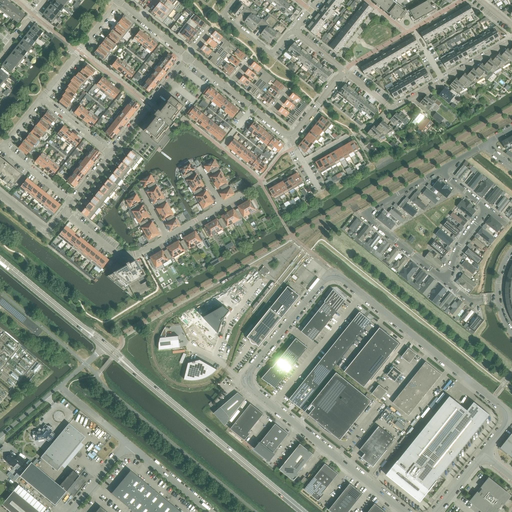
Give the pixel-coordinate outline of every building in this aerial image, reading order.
[(52,2),(50,4),(59,11),(62,6),(63,6),(55,0),(54,0),(52,2)] [(166,0),(167,1),(166,3),(174,10),(180,2),(176,0),(166,0)] [(275,8),(276,7),(275,7),(280,0),(274,0),(271,4),(271,3),(270,4),(275,8)] [(280,0),(275,7),(276,7),(280,10),(286,2),(283,0),(280,0)] [(329,0),(326,4),(334,11),(337,7),(329,0)] [(372,0),(400,22),(407,13),(390,0),(372,0)] [(414,22),(437,9),(434,4),(431,6),(428,0),(410,11),(413,16),(411,18),(414,22)] [(8,2),(6,1),(0,9),(0,8),(0,10),(3,13),(11,4),(9,2),(8,2)] [(242,11),(246,14),(250,9),(242,2),(238,6),(235,10),(233,13),(236,16),(236,15),(238,17),(242,11)] [(280,10),(284,14),(290,5),(286,2),(280,10)] [(365,2),(361,7),(369,13),(370,12),(371,9),(372,10),(373,9),(365,2)] [(158,3),(156,6),(168,17),(174,10),(166,3),(164,5),(161,3),(159,5),(158,3)] [(14,6),(11,4),(3,13),(8,17),(9,16),(15,8),(13,7),(14,6)] [(49,7),(47,10),(57,17),(60,12),(59,11),(50,4),(49,6),(49,7)] [(326,4),(323,8),(331,15),(334,11),(326,4)] [(284,14),(288,17),(295,9),(294,9),(290,5),(284,14)] [(469,5),(465,8),(470,15),(471,14),(475,21),(478,20),(474,13),(469,5)] [(163,24),(168,17),(156,6),(153,9),(155,10),(153,12),(156,14),(154,17),(163,24)] [(369,14),(369,13),(361,7),(358,11),(366,17),(367,16),(366,16),(368,13),(369,14)] [(17,9),(15,8),(9,16),(13,19),(20,11),(17,9)] [(295,8),(294,9),(295,9),(288,17),(292,21),(294,18),(295,18),(298,15),(297,15),(299,12),(295,8)] [(323,8),(320,12),(328,19),(331,15),(323,8)] [(465,8),(461,10),(465,18),(470,15),(465,8)] [(253,12),(250,9),(246,14),(249,17),(245,22),(247,23),(246,24),(249,26),(257,17),(252,13),(253,12)] [(57,17),(47,10),(45,12),(44,12),(42,14),(52,22),(55,20),(57,17)] [(461,10),(456,13),(461,20),(465,18),(461,10)] [(23,13),(20,11),(13,19),(18,23),(24,15),(22,14),(23,13)] [(365,18),(366,17),(358,11),(355,15),(363,21),(364,20),(363,20),(365,17),(365,18)] [(320,12),(316,16),(325,23),(328,19),(320,12)] [(456,13),(452,15),(456,23),(461,20),(456,13)] [(194,14),(188,21),(196,28),(198,25),(201,28),(203,26),(204,27),(206,24),(208,26),(209,26),(194,14)] [(118,23),(119,23),(128,30),(134,23),(125,15),(123,18),(122,17),(118,23)] [(362,22),(363,21),(355,15),(352,19),(360,25),(360,24),(362,21),(362,22)] [(452,15),(447,18),(452,26),(456,23),(452,15)] [(316,16),(313,20),(321,27),(325,23),(316,16)] [(261,20),(257,17),(249,26),(252,28),(254,29),(258,24),(262,27),(266,22),(262,19),(261,20)] [(447,18),(443,20),(447,28),(452,26),(447,18)] [(359,25),(360,25),(352,19),(349,23),(356,29),(357,28),(359,25)] [(313,20),(310,24),(318,31),(321,27),(313,20)] [(443,20),(438,23),(443,31),(447,28),(443,20)] [(195,30),(196,28),(188,21),(182,28),(195,38),(198,35),(196,34),(198,32),(195,30)] [(269,25),(266,22),(262,27),(265,30),(261,35),(263,36),(262,37),(265,39),(273,30),(268,26),(269,25)] [(112,30),(113,31),(122,38),(128,30),(119,23),(117,26),(116,25),(112,30)] [(356,29),(349,23),(345,27),(353,33),(354,32),(356,29)] [(438,23),(434,25),(439,33),(443,31),(438,23)] [(315,35),(318,31),(310,24),(307,28),(315,35)] [(40,34),(41,35),(44,33),(36,27),(34,25),(32,27),(32,28),(30,31),(38,37),(40,34)] [(434,25),(430,28),(434,36),(439,33),(434,25)] [(496,26),(490,30),(495,40),(500,37),(497,32),(499,30),(496,26)] [(353,33),(345,27),(342,31),(350,37),(351,36),(351,35),(352,33),(353,33)] [(193,41),(195,38),(182,28),(177,35),(171,29),(170,30),(190,45),(185,41),(187,39),(190,41),(192,40),(193,41)] [(430,28),(425,31),(430,38),(434,36),(430,28)] [(224,43),(221,47),(225,50),(230,43),(213,29),(212,29),(215,31),(211,35),(220,42),(221,41),(224,43)] [(277,33),(273,30),(265,39),(268,41),(270,42),(274,37),(278,40),(282,35),(278,32),(277,33)] [(485,32),(486,35),(486,34),(491,42),(495,40),(490,30),(485,32)] [(27,33),(26,35),(34,42),(36,39),(37,40),(39,38),(38,37),(30,31),(28,33),(27,33)] [(106,38),(107,38),(114,44),(117,41),(118,43),(122,38),(113,31),(111,33),(110,32),(106,38)] [(137,44),(138,42),(144,34),(139,31),(132,40),(137,44)] [(349,37),(350,37),(342,31),(339,35),(347,41),(348,40),(347,39),(349,37)] [(428,39),(430,38),(425,31),(421,33),(425,41),(428,45),(430,44),(428,39)] [(485,32),(481,35),(482,37),(486,45),(491,42),(486,34),(486,35),(485,32)] [(138,42),(142,45),(148,38),(144,34),(138,42)] [(25,38),(22,40),(30,47),(32,44),(34,45),(36,43),(34,42),(26,35),(24,37),(25,38)] [(346,41),(347,41),(339,35),(336,39),(344,45),(344,44),(344,43),(346,41)] [(218,50),(215,54),(219,57),(225,50),(221,47),(209,37),(206,42),(215,49),(216,48),(218,50)] [(414,37),(409,40),(414,48),(416,46),(419,51),(421,49),(419,45),(414,37)] [(482,37),(478,40),(482,47),(486,45),(482,37)] [(100,45),(101,46),(108,51),(111,49),(112,50),(116,45),(114,44),(107,38),(105,41),(104,40),(100,45)] [(152,41),(148,38),(142,45),(141,47),(145,50),(146,48),(152,41)] [(343,45),(344,45),(336,39),(333,42),(341,49),(341,48),(341,47),(343,45)] [(20,43),(18,45),(26,52),(28,49),(30,50),(32,48),(30,47),(22,40),(20,43)] [(405,42),(409,50),(414,48),(409,40),(405,42)] [(478,50),(473,42),(472,40),(467,43),(469,45),(473,53),(478,50)] [(478,40),(473,42),(478,50),(482,47),(478,40)] [(157,44),(152,41),(146,48),(151,52),(157,44)] [(292,57),(294,55),(293,55),(299,48),(297,46),(297,45),(295,42),(286,53),(292,57)] [(340,49),(341,49),(333,42),(329,47),(337,53),(338,52),(338,51),(340,49)] [(400,45),(405,53),(409,50),(405,42),(400,45)] [(248,57),(230,43),(225,50),(229,53),(232,49),(235,52),(234,53),(243,60),(246,56),(248,58),(248,57)] [(467,43),(463,45),(464,47),(469,55),(473,53),(469,45),(467,43)] [(198,52),(214,64),(219,57),(215,54),(204,44),(200,49),(209,56),(210,54),(213,57),(210,61),(198,51),(198,52)] [(17,47),(14,50),(22,56),(24,54),(26,55),(28,53),(26,52),(18,45),(16,47),(17,47)] [(396,47),(401,55),(405,53),(400,45),(396,47)] [(459,48),(460,50),(464,58),(469,55),(464,47),(463,45),(459,48)] [(110,53),(108,51),(101,46),(99,48),(98,47),(94,53),(104,61),(110,53)] [(392,50),(396,58),(401,55),(396,47),(392,50)] [(302,50),(299,48),(293,55),(294,55),(299,60),(306,51),(303,49),(302,50)] [(505,55),(503,57),(510,63),(511,62),(511,52),(508,49),(504,54),(505,55)] [(12,53),(10,55),(20,63),(24,58),(22,56),(14,50),(12,53)] [(241,63),(229,53),(225,50),(219,57),(223,60),(227,56),(229,59),(228,60),(237,67),(241,63)] [(387,52),(392,60),(396,58),(392,50),(387,52)] [(460,60),(455,52),(454,50),(450,53),(451,55),(456,63),(460,60)] [(460,50),(455,52),(460,60),(464,58),(460,50)] [(308,53),(306,51),(299,60),(304,64),(310,56),(308,54),(308,53)] [(383,55),(388,63),(392,60),(387,52),(383,55)] [(167,53),(164,58),(172,64),(176,60),(174,59),(170,56),(167,53)] [(450,53),(445,55),(447,57),(451,65),(456,63),(451,55),(450,53)] [(496,60),(494,62),(502,68),(510,63),(503,57),(499,54),(495,59),(496,60)] [(9,57),(7,60),(16,67),(20,63),(10,55),(8,57),(9,57)] [(379,57),(383,65),(388,63),(383,55),(379,57)] [(447,57),(445,55),(441,58),(447,69),(452,66),(451,65),(447,57)] [(313,58),(310,56),(304,64),(303,66),(308,70),(310,68),(316,60),(314,58),(313,58)] [(163,57),(159,61),(169,68),(172,64),(164,58),(163,57)] [(235,69),(223,60),(219,57),(214,64),(229,77),(230,76),(226,73),(223,71),(218,67),(221,63),(224,66),(223,67),(232,74),(235,69)] [(374,60),(379,68),(383,65),(379,57),(374,60)] [(111,66),(116,69),(122,62),(117,59),(111,66)] [(487,65),(486,67),(493,73),(502,68),(494,62),(490,59),(487,64),(487,65)] [(12,69),(14,70),(16,67),(7,60),(4,63),(2,65),(10,71),(12,69)] [(116,69),(120,73),(127,64),(123,60),(122,62),(116,69)] [(263,74),(260,78),(264,81),(269,74),(251,60),(253,62),(250,66),(259,73),(260,72),(263,74)] [(319,62),(316,60),(310,68),(315,72),(321,65),(318,63),(319,62)] [(370,62),(375,70),(379,68),(374,60),(370,62)] [(159,61),(156,65),(165,73),(169,68),(159,61)] [(366,65),(370,73),(375,70),(370,62),(366,65)] [(120,73),(124,76),(130,69),(132,67),(127,64),(120,73)] [(479,70),(477,72),(485,78),(493,73),(486,67),(482,64),(478,69),(479,70)] [(87,65),(83,69),(90,75),(94,71),(87,65)] [(154,70),(162,77),(165,73),(156,65),(153,69),(154,70)] [(324,67),(321,65),(315,72),(320,77),(327,68),(324,66),(324,67)] [(368,74),(370,73),(366,65),(361,68),(365,76),(366,75),(372,81),(374,79),(368,74)] [(257,81),(254,85),(258,88),(264,81),(260,78),(248,68),(244,73),(253,80),(254,79),(257,81)] [(330,70),(327,68),(320,77),(319,79),(324,83),(332,74),(329,71),(330,70)] [(86,79),(90,75),(83,69),(79,73),(86,79)] [(134,72),(130,69),(124,76),(129,80),(134,72)] [(470,74),(469,77),(468,77),(476,83),(485,78),(477,72),(473,69),(469,74),(470,74)] [(0,78),(4,82),(9,77),(7,75),(0,70),(0,78)] [(154,70),(151,74),(159,81),(162,77),(154,70)] [(420,70),(415,73),(421,83),(425,80),(426,81),(421,72),(420,70)] [(426,70),(421,72),(426,81),(431,78),(426,70)] [(87,80),(86,79),(79,73),(78,73),(75,77),(83,84),(84,85),(87,80)] [(150,73),(146,77),(156,85),(159,81),(151,74),(150,73)] [(411,75),(412,78),(412,77),(417,85),(421,83),(415,73),(411,75)] [(268,84),(271,80),(274,83),(273,84),(281,91),(285,87),(287,89),(287,88),(269,74),(264,81),(268,84)] [(462,79),(460,82),(467,88),(476,83),(468,77),(469,77),(465,74),(461,79),(462,79)] [(237,83),(252,95),(258,88),(254,85),(242,75),(239,80),(248,87),(249,85),(252,88),(248,92),(237,82),(237,83)] [(79,88),(83,84),(75,77),(74,76),(70,81),(71,82),(78,87),(78,88),(79,88)] [(145,83),(153,89),(156,85),(146,77),(143,81),(145,83)] [(412,77),(412,78),(408,80),(412,88),(417,85),(412,77)] [(95,83),(88,93),(90,95),(94,89),(95,90),(96,88),(99,90),(101,89),(101,88),(106,81),(102,78),(101,79),(97,84),(95,83)] [(459,93),(467,88),(460,82),(456,79),(452,84),(453,84),(451,87),(459,93)] [(408,80),(403,83),(408,90),(412,88),(408,80)] [(101,88),(101,89),(105,92),(111,84),(106,81),(101,88)] [(279,94),(268,84),(264,81),(258,88),(262,91),(265,87),(268,90),(267,91),(276,98),(279,94)] [(398,84),(399,85),(403,93),(408,90),(403,83),(402,81),(398,84)] [(75,92),(78,88),(78,87),(71,82),(67,86),(68,87),(75,92)] [(149,93),(153,89),(145,83),(142,87),(149,93)] [(115,88),(111,84),(105,92),(103,94),(108,97),(115,88)] [(345,84),(338,94),(343,98),(352,88),(349,86),(348,87),(345,84)] [(394,98),(399,95),(394,88),(395,88),(393,85),(387,89),(389,94),(391,93),(394,98)] [(399,85),(395,88),(394,88),(399,95),(403,93),(399,85)] [(76,92),(75,92),(68,87),(65,91),(65,92),(66,92),(72,97),(76,92)] [(119,91),(115,88),(108,97),(112,101),(119,91)] [(205,95),(209,98),(215,91),(211,88),(210,89),(208,88),(204,93),(206,94),(205,95)] [(269,97),(262,91),(258,88),(252,95),(268,108),(268,107),(257,98),(260,94),(263,96),(262,98),(270,105),(274,100),(271,98),(269,97)] [(354,90),(352,88),(343,98),(349,103),(356,93),(354,91),(354,90)] [(460,96),(452,89),(449,92),(445,88),(442,91),(441,91),(440,93),(440,94),(439,95),(449,103),(450,101),(451,102),(456,97),(458,99),(460,96)] [(209,98),(213,102),(219,94),(215,91),(209,98)] [(301,105),(298,109),(302,112),(308,105),(290,91),(292,93),(289,97),(298,104),(299,103),(301,105)] [(73,97),(72,97),(66,92),(65,92),(62,96),(63,97),(69,102),(73,97)] [(359,95),(356,93),(349,103),(354,107),(356,105),(362,97),(360,94),(359,95)] [(213,102),(217,105),(223,97),(219,94),(213,102)] [(423,102),(421,104),(429,111),(433,105),(434,103),(439,106),(442,103),(437,99),(433,96),(430,99),(426,96),(422,101),(423,102)] [(72,104),(69,102),(63,97),(59,101),(60,102),(58,104),(67,111),(72,104)] [(217,105),(221,108),(227,101),(223,97),(217,105)] [(365,99),(362,97),(356,105),(361,109),(367,102),(364,100),(365,99)] [(151,123),(146,130),(153,136),(152,139),(158,144),(166,134),(164,132),(165,131),(166,131),(169,128),(170,126),(171,128),(173,125),(175,123),(173,121),(177,116),(184,107),(173,98),(162,112),(159,110),(157,112),(156,115),(158,117),(152,123),(151,123)] [(131,99),(127,103),(127,104),(135,110),(139,106),(131,99)] [(296,112),(293,116),(297,119),(302,112),(298,109),(287,99),(283,104),(292,111),(293,109),(296,112)] [(221,108),(225,111),(231,104),(227,101),(221,108)] [(370,104),(367,102),(361,109),(366,114),(373,105),(370,103),(370,104)] [(124,108),(132,114),(135,110),(127,104),(127,103),(126,103),(123,107),(124,108)] [(225,111),(229,114),(235,107),(231,104),(225,111)] [(376,107),(373,105),(366,114),(372,118),(378,111),(375,108),(376,107)] [(74,113),(78,116),(84,109),(80,106),(74,113)] [(291,126),(297,119),(293,116),(281,106),(278,111),(287,118),(288,116),(290,119),(287,123),(276,113),(275,114),(291,126)] [(239,110),(235,107),(229,114),(233,118),(239,110)] [(124,108),(121,112),(129,118),(132,114),(124,108)] [(189,115),(193,118),(199,111),(195,108),(194,109),(192,108),(188,113),(190,114),(189,115)] [(78,116),(83,120),(88,112),(84,109),(78,116)] [(83,120),(87,123),(94,114),(90,110),(88,112),(83,120)] [(42,118),(43,119),(43,118),(50,124),(52,122),(54,123),(58,118),(49,111),(47,113),(46,113),(42,118)] [(193,118),(197,122),(203,114),(199,111),(193,118)] [(121,112),(118,116),(126,122),(129,118),(121,112)] [(393,119),(391,122),(399,128),(403,123),(406,125),(409,120),(406,118),(407,117),(403,113),(401,112),(398,115),(396,113),(392,118),(393,119)] [(419,112),(413,119),(414,120),(417,122),(418,123),(424,116),(419,112)] [(435,114),(433,117),(440,123),(442,120),(444,118),(436,113),(435,114)] [(94,114),(87,123),(91,127),(99,117),(94,114)] [(197,122),(201,125),(207,117),(203,114),(197,122)] [(118,116),(115,120),(123,126),(126,122),(118,116)] [(201,125),(205,128),(211,121),(207,117),(201,125)] [(323,117),(319,121),(326,127),(327,127),(330,123),(330,122),(331,121),(328,119),(327,120),(323,117)] [(36,125),(37,126),(44,132),(46,129),(48,131),(52,126),(50,124),(43,118),(43,119),(41,121),(40,120),(36,125)] [(119,130),(123,126),(115,120),(114,119),(110,123),(112,125),(119,130)] [(425,134),(433,124),(427,119),(425,122),(423,120),(419,125),(421,126),(419,129),(417,131),(422,136),(424,134),(425,134)] [(205,128),(209,131),(215,124),(211,121),(205,128)] [(328,128),(327,127),(326,127),(319,121),(316,125),(323,131),(325,133),(328,128)] [(379,127),(378,129),(385,135),(394,130),(382,121),(379,126),(379,127)] [(249,130),(252,133),(258,126),(254,123),(248,130),(249,130)] [(209,131),(213,134),(219,127),(215,124),(209,131)] [(112,125),(108,129),(116,135),(119,130),(112,125)] [(320,135),(323,131),(316,125),(312,129),(320,135)] [(30,133),(31,134),(31,133),(38,139),(41,137),(42,138),(46,133),(44,132),(37,126),(35,128),(34,128),(30,133)] [(61,139),(62,137),(68,130),(63,126),(56,135),(61,139)] [(252,133),(256,136),(262,129),(258,126),(252,133)] [(376,140),(385,135),(378,129),(374,126),(370,131),(371,132),(369,134),(376,141),(376,140)] [(213,134),(217,138),(223,130),(219,127),(213,134)] [(112,139),(116,135),(108,129),(105,133),(112,139)] [(256,136),(260,140),(266,132),(262,129),(256,136)] [(322,137),(320,135),(312,129),(309,134),(316,140),(318,141),(322,137)] [(62,137),(66,140),(72,133),(68,130),(62,137)] [(227,133),(223,130),(217,138),(221,141),(227,133)] [(260,140),(264,143),(270,135),(266,132),(260,140)] [(24,140),(25,141),(32,147),(35,144),(36,146),(40,141),(38,139),(31,133),(31,134),(29,136),(28,135),(24,140)] [(69,146),(71,144),(70,144),(76,136),(72,133),(66,140),(65,142),(69,146)] [(309,134),(306,138),(313,144),(316,140),(309,134)] [(264,143),(268,146),(274,139),(270,135),(264,143)] [(81,140),(76,136),(70,144),(71,144),(75,147),(81,140)] [(306,138),(302,142),(310,148),(313,144),(306,138)] [(228,147),(232,150),(238,143),(234,139),(228,147)] [(268,146),(272,149),(278,142),(274,139),(268,146)] [(511,148),(507,140),(502,142),(507,151),(511,148)] [(34,148),(32,147),(25,141),(23,143),(22,143),(18,148),(26,154),(29,152),(30,153),(34,148)] [(353,141),(349,144),(353,152),(358,149),(359,148),(357,145),(356,145),(353,141)] [(282,145),(278,142),(272,149),(276,152),(277,151),(279,152),(283,147),(281,146),(282,145)] [(306,152),(310,148),(302,142),(299,147),(303,150),(302,151),(305,153),(306,152)] [(232,150),(236,153),(242,146),(238,143),(232,150)] [(349,144),(344,146),(349,154),(353,152),(349,144)] [(236,153),(240,156),(246,149),(242,146),(236,153)] [(344,146),(339,149),(344,157),(345,159),(350,156),(349,154),(344,146)] [(89,152),(97,159),(100,154),(91,147),(87,151),(89,152)] [(240,156),(244,160),(250,152),(246,149),(240,156)] [(339,149),(335,152),(339,160),(344,157),(339,149)] [(132,150),(127,156),(136,163),(141,157),(132,150)] [(89,152),(85,156),(93,163),(97,159),(89,152)] [(244,160),(248,163),(254,155),(250,152),(244,160)] [(335,152),(330,154),(335,162),(339,160),(335,152)] [(35,162),(39,165),(45,158),(41,154),(35,162)] [(330,154),(325,157),(331,167),(336,165),(335,162),(330,154)] [(248,163),(252,166),(258,159),(254,155),(248,163)] [(47,156),(45,158),(39,165),(44,168),(51,159),(47,156)] [(85,156),(82,160),(90,167),(93,163),(85,156)] [(132,169),(136,163),(127,156),(123,162),(131,168),(130,168),(132,169)] [(0,183),(9,191),(13,186),(22,175),(0,157),(0,183)] [(325,157),(321,160),(325,168),(326,170),(331,167),(325,157)] [(44,168),(48,172),(55,163),(51,159),(44,168)] [(213,170),(214,172),(221,169),(215,159),(209,163),(208,160),(204,163),(206,166),(205,167),(208,172),(213,170)] [(252,166),(256,169),(262,162),(258,159),(252,166)] [(82,160),(79,164),(87,171),(90,167),(82,160)] [(320,171),(325,168),(321,160),(316,163),(318,167),(317,168),(319,171),(320,170),(320,171)] [(180,173),(184,179),(191,175),(190,172),(194,170),(191,164),(190,164),(188,161),(184,164),(185,166),(180,169),(180,170),(181,172),(180,173)] [(126,174),(126,173),(130,168),(131,168),(123,162),(118,167),(126,174)] [(266,165),(262,162),(256,169),(260,172),(261,171),(263,172),(267,167),(265,166),(266,165)] [(60,166),(55,163),(48,172),(52,175),(60,166)] [(79,164),(76,168),(84,175),(87,171),(79,164)] [(81,179),(84,175),(76,168),(75,167),(71,171),(73,173),(81,179)] [(127,174),(126,173),(126,174),(118,167),(114,173),(121,179),(123,180),(127,174)] [(212,181),(214,184),(225,177),(221,169),(214,172),(215,175),(211,178),(213,181),(212,181)] [(77,183),(81,179),(73,173),(70,177),(77,183)] [(117,185),(121,179),(114,173),(109,179),(117,185)] [(297,173),(293,176),(297,184),(298,184),(302,181),(303,180),(301,177),(300,178),(297,173)] [(150,187),(156,184),(158,183),(155,177),(153,178),(152,175),(142,181),(145,187),(149,185),(150,187)] [(188,184),(190,187),(201,180),(200,177),(199,178),(197,175),(193,177),(191,175),(184,179),(187,185),(188,184)] [(299,186),(298,184),(297,184),(293,176),(288,179),(294,189),(299,186)] [(74,187),(77,183),(70,177),(67,181),(74,187)] [(230,185),(225,177),(214,184),(215,186),(216,186),(218,189),(222,186),(223,189),(231,185),(231,184),(230,185)] [(25,191),(31,183),(27,179),(19,188),(24,192),(25,191)] [(118,186),(117,185),(109,179),(105,184),(114,192),(118,186)] [(289,192),(294,189),(288,179),(283,181),(288,189),(288,190),(289,192)] [(203,183),(201,180),(190,187),(194,195),(201,191),(200,188),(204,186),(202,183),(203,183)] [(283,192),(288,190),(288,189),(283,181),(279,184),(283,192)] [(25,191),(30,194),(36,186),(31,183),(25,191)] [(109,198),(114,192),(105,184),(100,190),(108,196),(108,197),(109,198)] [(149,196),(150,198),(161,192),(156,184),(150,187),(152,190),(148,192),(149,195),(149,196)] [(285,194),(283,192),(279,184),(274,187),(280,197),(285,194)] [(234,190),(231,185),(223,189),(225,192),(221,194),(224,200),(235,194),(233,191),(234,190)] [(29,195),(34,199),(41,190),(36,186),(30,194),(29,195)] [(275,200),(280,197),(274,187),(269,189),(272,194),(270,195),(272,198),(274,197),(275,200)] [(39,202),(45,194),(41,190),(34,199),(38,203),(39,202)] [(103,202),(108,197),(108,196),(100,190),(95,196),(103,202)] [(203,194),(201,191),(194,195),(199,203),(211,196),(209,194),(208,194),(207,191),(203,194)] [(158,201),(160,204),(165,201),(161,192),(150,198),(152,201),(153,201),(154,204),(158,201)] [(39,202),(43,206),(44,206),(50,198),(45,194),(39,202)] [(126,205),(130,210),(137,206),(136,203),(140,201),(137,195),(126,201),(127,204),(126,205)] [(105,203),(103,202),(95,196),(91,202),(99,208),(100,209),(105,203)] [(212,199),(211,196),(199,203),(204,211),(211,208),(209,205),(213,203),(211,200),(212,199)] [(48,209),(49,209),(55,201),(50,198),(44,206),(43,206),(42,207),(47,211),(48,209)] [(403,208),(408,202),(404,200),(404,199),(403,200),(399,206),(398,206),(401,208),(402,208),(403,208)] [(250,200),(244,204),(250,213),(259,209),(253,200),(251,201),(250,200)] [(60,205),(55,201),(49,209),(53,213),(60,205)] [(158,212),(160,215),(170,209),(165,201),(160,204),(161,206),(157,209),(159,212),(158,212)] [(91,202),(86,207),(94,214),(99,208),(91,202)] [(239,208),(237,209),(242,218),(250,213),(244,204),(239,207),(239,208)] [(131,210),(136,218),(147,211),(146,208),(145,209),(143,206),(139,208),(137,206),(130,210),(131,210)] [(89,219),(94,214),(86,207),(82,213),(89,219)] [(168,218),(169,220),(175,217),(170,209),(160,215),(161,218),(162,217),(164,220),(168,218)] [(234,210),(228,213),(234,223),(242,218),(237,209),(234,211),(234,210)] [(149,214),(147,211),(136,218),(140,226),(147,222),(145,220),(150,217),(148,215),(149,214)] [(223,217),(220,219),(225,228),(234,223),(228,213),(222,216),(223,217)] [(180,226),(175,217),(169,220),(171,223),(167,225),(170,231),(180,226)] [(217,219),(212,223),(217,232),(225,228),(220,219),(218,220),(217,219)] [(145,234),(157,228),(155,225),(154,225),(153,223),(148,225),(147,222),(140,226),(142,226),(146,234),(145,234)] [(209,237),(217,232),(212,223),(206,226),(206,227),(204,228),(209,237)] [(58,236),(62,240),(70,230),(65,226),(58,236)] [(158,231),(157,228),(145,234),(147,237),(145,237),(149,243),(157,239),(155,236),(159,234),(157,231),(158,231)] [(62,240),(67,244),(75,234),(70,230),(62,240)] [(195,232),(190,235),(195,245),(204,240),(202,238),(200,233),(199,231),(196,233),(195,232)] [(356,236),(357,235),(354,233),(351,237),(354,239),(361,244),(362,242),(356,236)] [(67,244),(72,247),(80,238),(75,234),(67,244)] [(185,239),(182,241),(187,250),(195,245),(190,235),(184,238),(185,239)] [(72,247),(77,251),(84,242),(80,238),(72,247)] [(179,241),(173,245),(179,254),(187,250),(182,241),(180,242),(179,241)] [(366,242),(366,243),(363,241),(362,242),(361,244),(363,246),(370,252),(373,248),(369,245),(366,242)] [(77,251),(81,255),(89,245),(84,242),(77,251)] [(81,255),(86,259),(94,249),(89,245),(81,255)] [(168,249),(166,250),(171,259),(179,254),(173,245),(168,248),(168,249)] [(86,259),(91,262),(98,253),(94,249),(86,259)] [(163,251),(157,254),(163,264),(171,259),(166,250),(163,252),(163,251)] [(91,262),(95,266),(103,257),(98,253),(91,262)] [(154,269),(163,264),(157,254),(151,257),(152,258),(149,260),(154,269)] [(108,260),(103,257),(95,266),(100,270),(108,260)] [(126,265),(108,276),(122,287),(128,284),(136,298),(151,288),(135,260),(128,264),(127,262),(125,264),(126,265)] [(173,265),(169,267),(173,275),(177,272),(173,265)] [(264,266),(259,272),(265,277),(270,271),(264,266)] [(255,344),(256,344),(259,347),(279,321),(280,319),(281,319),(300,296),(296,293),(295,291),(294,290),(292,289),(288,286),(269,310),(268,312),(268,311),(247,337),(250,340),(250,341),(251,341),(251,342),(252,343),(253,344),(254,344),(255,344)] [(333,290),(325,301),(337,311),(345,301),(346,300),(333,290)] [(0,305),(37,337),(42,331),(4,299),(0,295),(0,305)] [(325,302),(318,311),(329,321),(337,311),(325,301),(324,302),(325,302)] [(220,304),(201,315),(218,333),(222,322),(221,321),(224,318),(230,311),(220,304)] [(184,313),(179,318),(186,325),(188,327),(193,323),(197,327),(203,334),(208,339),(211,341),(215,338),(219,334),(218,333),(195,309),(195,308),(187,316),(185,313),(184,313)] [(318,311),(310,322),(321,331),(329,321),(318,311)] [(355,317),(354,319),(365,329),(371,321),(366,317),(360,312),(355,318),(355,317)] [(354,319),(348,327),(359,336),(365,329),(354,319)] [(303,333),(313,341),(321,331),(310,322),(301,332),(303,333)] [(159,350),(180,348),(179,336),(167,337),(165,327),(162,333),(160,340),(159,345),(159,350)] [(348,327),(342,334),(354,343),(359,336),(348,327)] [(373,336),(372,337),(392,352),(399,344),(387,334),(380,328),(373,336)] [(342,334),(336,341),(348,350),(354,343),(342,334)] [(372,337),(365,345),(385,361),(392,352),(372,337)] [(296,338),(291,345),(302,354),(308,348),(296,338)] [(336,341),(330,348),(342,358),(348,350),(336,341)] [(9,342),(7,345),(14,351),(16,348),(9,342)] [(291,345),(285,352),(297,361),(302,354),(291,345)] [(361,351),(358,354),(378,370),(385,361),(365,345),(361,352),(361,351)] [(5,348),(3,350),(10,356),(12,354),(5,348)] [(330,348),(324,356),(336,365),(342,358),(330,348)] [(402,357),(409,363),(410,363),(416,354),(409,348),(402,357)] [(285,352),(280,359),(291,368),(297,361),(285,352)] [(358,354),(351,363),(371,379),(378,370),(358,354)] [(26,356),(24,359),(31,365),(33,362),(26,356)] [(324,356),(319,363),(330,372),(336,365),(324,356)] [(280,359),(274,365),(286,375),(291,368),(280,359)] [(200,360),(188,363),(184,379),(187,380),(189,380),(191,380),(194,380),(196,380),(199,380),(201,379),(204,378),(206,377),(209,376),(211,375),(212,374),(214,372),(216,371),(217,370),(217,369),(216,371),(212,366),(200,360)] [(21,362),(19,364),(26,370),(28,367),(21,362)] [(426,362),(421,368),(429,374),(424,380),(432,386),(441,375),(426,362)] [(38,363),(32,371),(35,373),(41,366),(38,363)] [(319,363),(313,370),(324,380),(330,372),(319,363)] [(351,363),(344,372),(364,387),(371,379),(351,363)] [(271,367),(268,371),(280,381),(286,375),(274,365),(272,368),(271,367)] [(17,367),(15,369),(22,375),(24,373),(17,367)] [(402,373),(394,367),(387,375),(395,382),(402,373)] [(421,368),(419,370),(416,374),(424,380),(429,374),(421,368)] [(313,370),(307,378),(318,387),(324,380),(313,370)] [(275,388),(280,381),(268,371),(263,378),(275,388)] [(12,372),(10,375),(17,381),(19,378),(12,372)] [(309,415),(340,440),(372,401),(336,373),(311,404),(315,407),(309,415)] [(416,374),(411,379),(419,386),(424,380),(416,374)] [(307,378),(301,385),(313,394),(318,387),(307,378)] [(411,379),(407,385),(415,392),(419,386),(411,379)] [(427,392),(432,386),(424,380),(419,386),(427,392)] [(301,385),(295,392),(307,401),(313,394),(301,385)] [(379,385),(372,394),(380,400),(387,391),(379,385)] [(407,385),(402,391),(410,397),(415,392),(407,385)] [(423,398),(427,392),(419,386),(415,392),(423,398)] [(402,391),(397,397),(405,403),(410,397),(402,391)] [(289,399),(293,403),(295,404),(301,409),(307,401),(295,392),(294,394),(289,399)] [(418,404),(423,398),(415,392),(410,397),(418,404)] [(215,412),(214,413),(225,425),(226,424),(245,399),(238,393),(221,408),(215,412)] [(450,396),(387,474),(405,489),(420,501),(437,480),(455,458),(490,415),(474,402),(467,410),(450,396)] [(397,397),(393,403),(401,409),(405,403),(397,397)] [(413,410),(418,404),(410,397),(405,403),(413,410)] [(401,409),(409,416),(413,410),(405,403),(401,409)] [(251,404),(245,410),(258,420),(263,414),(251,404)] [(230,429),(243,439),(244,439),(244,440),(245,440),(245,439),(246,439),(248,437),(246,436),(258,420),(245,410),(230,429)] [(33,432),(34,434),(33,435),(33,437),(34,438),(35,439),(35,440),(45,438),(51,443),(53,444),(42,457),(57,470),(60,465),(64,468),(83,445),(80,442),(84,437),(69,424),(57,438),(56,437),(57,436),(51,431),(51,430),(45,425),(42,429),(41,429),(40,429),(39,430),(38,431),(33,432)] [(270,456),(288,434),(275,424),(255,449),(269,461),(272,457),(270,456)] [(379,426),(360,450),(365,454),(362,457),(361,457),(373,467),(395,439),(379,426)] [(511,433),(500,448),(511,457),(511,433)] [(300,444),(280,469),(294,481),(297,477),(295,476),(313,454),(300,444)] [(7,458),(5,460),(8,462),(8,463),(10,465),(11,465),(13,467),(17,470),(20,466),(25,461),(21,458),(21,459),(18,456),(16,458),(10,454),(9,456),(8,455),(6,457),(7,458)] [(51,479),(35,465),(31,462),(19,476),(54,505),(66,491),(59,486),(51,479)] [(325,464),(320,470),(333,481),(338,474),(325,464)] [(73,469),(59,486),(66,491),(80,475),(73,469)] [(130,471),(122,480),(111,493),(110,493),(133,511),(180,511),(130,470),(129,470),(130,471)] [(320,470),(315,477),(328,487),(333,481),(320,470)] [(320,496),(328,487),(315,477),(304,490),(319,501),(321,497),(320,496)] [(489,478),(487,480),(482,487),(483,488),(478,493),(477,492),(470,502),(483,511),(497,511),(499,510),(498,509),(502,504),(503,505),(511,496),(489,478)] [(350,484),(342,493),(355,504),(363,494),(350,484)] [(39,511),(13,490),(13,491),(2,505),(10,511),(39,511)] [(348,511),(355,504),(342,493),(329,510),(331,511),(348,511)]
